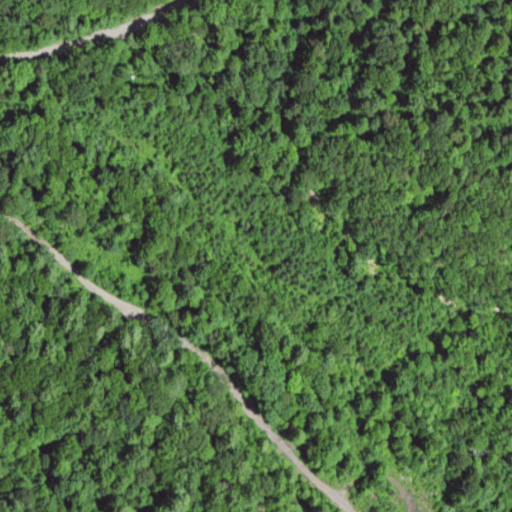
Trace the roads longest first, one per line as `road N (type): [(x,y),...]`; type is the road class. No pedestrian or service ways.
road 1 (residential): [(344,511),(227,389),(0,207)]
road 2 (residential): [(0,52),(92,42),(181,0)]
